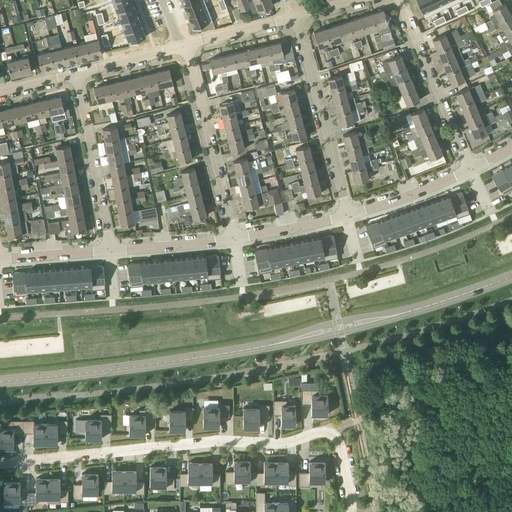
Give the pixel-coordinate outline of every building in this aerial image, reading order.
[(10,0),(15,16),(17,22),(21,21),(20,15),(15,0),(10,0)] [(131,0),(116,0),(114,1),(118,11),(133,5),(131,0)] [(197,0),(184,6),(188,17),(208,9),(204,0),(197,0)] [(253,0),(248,2),(250,8),(251,9),(253,14),(258,12),(273,5),(271,0),(253,0)] [(429,0),(415,0),(425,18),(436,13),(429,0)] [(443,0),(429,0),(436,13),(447,8),(443,0)] [(248,2),(239,6),(241,12),(250,8),(248,2)] [(491,19),(486,22),(488,27),(511,14),(504,3),(492,10),(495,15),(491,18),(491,19)] [(133,5),(118,11),(121,22),(137,16),(133,5)] [(242,17),(238,7),(233,10),(236,19),(242,17)] [(208,9),(188,17),(192,29),(212,21),(208,9)] [(372,13),(377,29),(379,35),(381,41),(381,43),(393,39),(390,31),(383,9),(372,13)] [(365,33),(377,29),(372,13),(360,17),(365,33)] [(511,27),(511,16),(511,14),(488,27),(491,31),(501,25),(505,31),(511,27)] [(45,18),(44,18),(45,18),(46,22),(47,29),(56,27),(56,25),(54,15),(45,18)] [(137,16),(121,22),(125,32),(141,26),(137,16)] [(354,37),(365,33),(360,17),(349,21),(354,37)] [(90,58),(102,55),(94,25),(93,19),(87,21),(91,34),(84,36),(86,42),(90,58)] [(342,40),(354,37),(349,21),(337,24),(342,40)] [(331,44),(342,40),(337,24),(326,28),(331,44)] [(141,26),(125,32),(129,42),(145,36),(141,26)] [(487,56),(511,41),(511,27),(505,31),(499,34),(503,41),(485,52),(487,56)] [(319,48),(331,44),(326,28),(314,32),(319,48)] [(472,31),(460,36),(462,41),(473,36),(472,31)] [(438,51),(462,41),(460,36),(454,38),(451,32),(433,40),(438,51)] [(62,48),(60,43),(52,45),(50,36),(46,37),(48,45),(50,51),(54,66),(66,64),(62,48)] [(384,50),(396,46),(393,39),(381,43),(384,50)] [(461,54),(458,47),(464,45),(462,41),(438,51),(442,62),(461,54)] [(511,41),(487,56),(489,61),(508,50),(511,56),(511,55),(511,41)] [(86,42),(78,44),(74,45),(78,61),(90,58),(86,42)] [(273,64),(274,69),(279,68),(278,63),(285,61),(284,55),(280,42),(268,45),(272,58),(273,64)] [(16,51),(25,49),(23,44),(14,46),(16,51),(16,54),(17,54),(16,51)] [(78,61),(74,45),(62,48),(66,64),(78,61)] [(260,61),(272,58),(268,45),(257,48),(260,61)] [(12,55),(16,54),(14,46),(5,48),(6,54),(11,52),(12,55)] [(248,64),(260,61),(257,48),(245,51),(248,64)] [(54,66),(50,51),(46,52),(38,54),(41,69),(54,66)] [(237,67),(248,64),(245,51),(233,53),(237,67)] [(225,70),(237,67),(233,53),(221,56),(225,70)] [(17,59),(21,74),(32,72),(28,57),(27,54),(23,55),(23,58),(17,59)] [(469,58),(464,60),(461,54),(442,62),(447,73),(471,63),(469,58)] [(381,77),(406,66),(401,55),(388,60),(391,68),(380,72),(381,77)] [(213,73),(225,70),(221,56),(209,59),(213,73)] [(17,59),(13,60),(12,61),(11,58),(7,59),(7,62),(11,77),(21,74),(17,59)] [(351,71),(364,67),(362,61),(350,65),(351,71)] [(497,63),(494,65),(497,70),(504,66),(501,61),(500,61),(497,63)] [(470,77),(467,70),(473,68),(471,63),(447,73),(452,85),(470,77)] [(391,85),(410,77),(406,66),(381,77),(383,82),(389,79),(391,85)] [(170,69),(157,72),(161,87),(166,86),(173,84),(170,69)] [(289,70),(282,70),(282,79),(290,79),(289,70)] [(158,87),(161,87),(157,72),(144,75),(148,90),(158,87)] [(487,75),(490,81),(497,78),(494,72),(487,75)] [(350,80),(349,79),(348,73),(328,79),(331,91),(345,87),(350,86),(357,84),(355,79),(350,80)] [(135,93),(148,90),(144,75),(132,79),(135,93)] [(402,94),(415,89),(410,77),(391,85),(389,86),(390,87),(389,87),(392,93),(389,94),(391,99),(396,96),(396,97),(402,94)] [(129,95),(135,93),(132,79),(119,82),(123,96),(125,104),(124,104),(126,111),(132,109),(130,103),(131,102),(129,95)] [(112,99),(123,96),(119,82),(106,85),(110,99),(112,99)] [(259,98),(277,93),(274,83),(257,88),(259,98)] [(217,94),(229,91),(227,84),(215,87),(217,94)] [(97,102),(110,99),(106,85),(94,88),(97,102)] [(166,86),(161,87),(163,98),(169,97),(166,86)] [(334,102),(348,99),(345,87),(331,91),(334,102)] [(460,105),(473,100),(478,97),(484,95),(482,90),(477,92),(474,87),(469,89),(469,88),(455,93),(460,105)] [(284,105),(297,101),(294,89),(281,93),(284,105)] [(402,94),(407,105),(420,100),(415,89),(402,94)] [(253,100),(255,99),(253,90),(241,93),(243,102),(253,100)] [(66,118),(64,111),(61,96),(49,99),(52,114),(54,121),(66,118)] [(337,114),(351,110),(356,109),(355,104),(354,97),(348,99),(334,102),(337,114)] [(39,117),(52,114),(49,99),(36,102),(39,117)] [(465,116),(478,111),(473,100),(460,105),(465,116)] [(236,114),(233,101),(219,105),(222,117),(236,114)] [(287,116),(300,113),(297,101),(284,105),(287,116)] [(27,120),(39,117),(36,102),(24,105),(27,120)] [(272,108),(278,106),(277,102),(271,104),(262,106),(263,110),(272,108)] [(15,123),(27,120),(24,105),(11,108),(15,123)] [(0,113),(3,126),(15,123),(11,108),(0,110),(0,113)] [(404,130),(428,120),(423,109),(405,116),(408,123),(403,126),(404,130)] [(351,110),(337,114),(340,126),(354,123),(351,110)] [(470,127),(494,117),(492,113),(492,112),(480,117),(478,111),(465,116),(470,127)] [(180,112),(167,115),(170,127),(183,124),(180,112)] [(290,128),(304,125),(300,113),(287,116),(290,128)] [(225,129),(239,125),(236,114),(222,117),(225,129)] [(151,124),(149,116),(137,119),(139,127),(151,124)] [(484,126),(496,121),(494,117),(470,127),(475,139),(487,133),(484,126)] [(414,139),(433,131),(428,120),(404,130),(407,135),(412,133),(414,139)] [(56,132),(65,131),(64,123),(54,124),(56,132)] [(170,127),(173,139),(186,136),(183,124),(170,127)] [(228,140),(242,137),(239,125),(225,129),(228,140)] [(290,128),(292,135),(293,140),(307,137),(304,125),(290,128)] [(105,141),(119,138),(116,126),(103,129),(105,141)] [(414,152),(438,142),(433,131),(414,139),(417,146),(412,148),(414,152)] [(346,147),(360,144),(356,132),(343,135),(346,147)] [(186,136),(173,139),(176,151),(189,148),(186,136)] [(242,137),(228,140),(231,152),(245,149),(242,137)] [(108,153),(121,151),(119,138),(105,141),(108,153)] [(255,143),(257,150),(270,147),(269,143),(267,139),(257,141),(258,143),(255,143)] [(438,142),(414,152),(416,157),(421,155),(422,157),(428,154),(430,159),(443,154),(438,142)] [(0,155),(9,153),(7,143),(0,144),(0,155)] [(349,159),(363,155),(360,144),(346,147),(349,159)] [(58,160),(72,157),(69,145),(56,148),(58,160)] [(299,161),(312,158),(309,146),(296,149),(299,161)] [(189,148),(176,151),(179,163),(192,159),(189,148)] [(13,159),(24,157),(22,151),(12,153),(13,159)] [(110,165),(123,163),(121,151),(108,153),(110,165)] [(376,159),(364,162),(363,155),(349,159),(352,171),(366,167),(371,166),(377,163),(376,159)] [(407,157),(401,159),(404,168),(412,165),(409,156),(407,157)] [(61,172),(74,169),(72,157),(58,160),(50,161),(43,163),(44,168),(59,165),(61,172)] [(0,175),(15,173),(18,172),(17,165),(24,163),(23,158),(0,162),(0,175)] [(236,174),(250,170),(247,158),(233,161),(236,174)] [(302,173),(315,169),(312,158),(299,161),(302,173)] [(149,165),(151,173),(163,169),(161,162),(149,165)] [(112,177),(126,175),(123,163),(110,165),(112,177)] [(511,184),(511,163),(503,169),(511,184)] [(366,167),(352,171),(355,183),(369,179),(366,167)] [(184,184),(198,180),(195,168),(181,172),(182,177),(176,178),(177,181),(171,182),(172,187),(178,185),(184,184)] [(54,185),(76,181),(74,169),(61,172),(42,175),(44,182),(53,180),(54,185)] [(305,184),(318,181),(315,169),(302,173),(305,184)] [(511,184),(503,169),(491,176),(503,196),(511,190),(511,184)] [(35,177),(34,170),(26,171),(28,179),(35,177)] [(239,185),(253,182),(250,170),(236,174),(239,185)] [(0,175),(0,188),(13,186),(21,184),(28,183),(27,178),(20,179),(20,180),(16,180),(15,173),(0,175)] [(115,190),(128,187),(126,175),(112,177),(115,190)] [(198,180),(184,184),(185,189),(187,196),(201,192),(198,180)] [(65,196),(79,193),(76,181),(54,185),(48,186),(40,188),(41,193),(55,190),(55,192),(64,191),(65,196)] [(299,186),(293,188),(295,193),(301,191),(301,193),(307,191),(308,197),(322,193),(318,181),(305,184),(305,185),(299,186)] [(242,197),(256,193),(253,182),(239,185),(242,197)] [(0,188),(0,189),(2,200),(15,198),(13,186),(0,188)] [(117,202),(130,199),(128,187),(115,190),(117,202)] [(256,193),(242,197),(245,209),(259,206),(259,205),(268,202),(269,205),(281,202),(277,188),(267,191),(261,192),(256,193)] [(291,189),(283,191),(286,201),(294,199),(291,189)] [(163,190),(156,192),(159,202),(166,200),(163,190)] [(201,192),(187,196),(190,207),(204,204),(201,192)] [(462,192),(449,196),(456,214),(457,218),(470,213),(462,192)] [(68,207),(81,205),(79,193),(65,196),(62,196),(57,197),(58,204),(60,209),(68,207)] [(445,218),(456,214),(449,196),(439,200),(445,218)] [(31,202),(17,205),(15,198),(2,200),(4,212),(18,210),(17,209),(25,208),(32,207),(31,202)] [(119,214),(133,211),(131,205),(138,203),(137,198),(130,199),(117,202),(119,214)] [(445,218),(439,200),(429,204),(435,221),(445,218)] [(178,210),(167,213),(169,221),(181,218),(180,215),(185,214),(186,215),(192,214),(193,219),(207,216),(204,204),(190,207),(184,209),(178,210)] [(419,207),(425,225),(435,221),(429,204),(419,207)] [(68,207),(60,209),(61,215),(69,214),(70,219),(83,217),(81,205),(68,207)] [(138,210),(140,222),(158,218),(156,206),(138,210)] [(425,225),(419,207),(409,211),(415,229),(425,225)] [(6,224),(20,221),(18,210),(4,212),(6,224)] [(133,211),(119,214),(122,226),(135,223),(133,211)] [(398,215),(405,232),(415,229),(409,211),(398,215)] [(398,215),(389,218),(395,236),(405,232),(398,215)] [(72,232),(86,230),(83,217),(70,219),(61,220),(62,227),(65,227),(67,238),(73,237),(72,232)] [(395,236),(389,218),(378,222),(385,240),(395,236)] [(30,220),(33,234),(46,233),(45,228),(44,219),(30,220)] [(28,233),(26,224),(26,221),(20,222),(20,221),(6,224),(9,237),(28,233)] [(49,233),(60,233),(59,221),(48,223),(49,233)] [(385,240),(378,222),(366,226),(373,248),(386,244),(385,240)] [(325,256),(324,256),(325,260),(339,258),(334,235),(321,238),(325,256)] [(310,240),(313,258),(324,256),(325,256),(321,238),(310,240)] [(300,242),(303,260),(313,258),(310,240),(300,242)] [(289,244),(293,262),(303,260),(300,242),(289,244)] [(279,246),(282,264),(293,262),(289,244),(279,246)] [(279,246),(268,248),(271,267),(272,267),(282,264),(279,246)] [(273,271),(272,267),(271,267),(268,248),(255,251),(259,274),(273,271)] [(208,275),(207,275),(208,279),(221,278),(219,255),(206,256),(208,275)] [(206,256),(195,257),(197,276),(207,275),(208,275),(206,256)] [(184,258),(186,277),(197,276),(195,257),(184,258)] [(175,278),(186,277),(184,258),(173,259),(175,278)] [(165,279),(175,278),(173,259),(163,260),(165,279)] [(152,261),(154,280),(165,279),(163,260),(152,261)] [(152,261),(142,262),(143,281),(144,281),(154,280),(152,261)] [(144,286),(144,281),(143,281),(142,262),(128,264),(130,287),(144,286)] [(105,265),(91,267),(93,286),(92,286),(92,290),(106,289),(105,265)] [(80,267),(69,268),(71,287),(81,287),(80,267)] [(81,287),(92,286),(93,286),(91,267),(80,267),(81,287)] [(71,287),(69,268),(58,269),(60,288),(71,287)] [(48,270),(49,289),(60,288),(58,269),(48,270)] [(49,289),(48,270),(37,271),(39,290),(49,289)] [(29,294),(28,290),(26,271),(13,273),(14,296),(29,294)] [(28,290),(39,290),(37,271),(26,271),(28,290)] [(311,404),(311,415),(327,415),(327,394),(318,394),(318,390),(301,390),(301,404),(311,404)] [(273,415),(281,415),(281,425),(295,425),(295,405),(287,405),(287,400),(273,400),(273,415)] [(203,407),(203,427),(219,427),(219,416),(229,416),(229,404),(218,404),(218,407),(203,407)] [(258,408),(243,408),(243,428),(259,428),(259,417),(269,417),(269,405),(258,405),(258,408)] [(185,430),(185,420),(193,420),(193,407),(185,407),(185,410),(169,410),(169,430),(185,430)] [(155,409),(139,409),(139,414),(129,414),(129,435),(145,435),(145,424),(155,424),(155,409)] [(111,414),(101,414),(101,419),(85,419),(85,439),(101,439),(101,428),(111,429),(111,414)] [(23,433),(23,420),(8,420),(8,428),(0,428),(0,448),(13,448),(13,433),(23,433)] [(33,444),(45,444),(45,424),(34,424),(34,420),(23,420),(23,433),(33,433),(33,444)] [(57,424),(45,424),(45,444),(57,444),(57,433),(67,433),(67,420),(57,420),(57,424)] [(235,481),(250,481),(250,460),(234,460),(234,471),(226,471),(226,484),(235,484),(235,481)] [(188,462),(188,473),(180,473),(180,486),(189,486),(189,482),(200,482),(200,462),(188,462)] [(220,473),(212,473),(212,462),(200,462),(200,482),(211,482),(211,486),(220,486),(220,473)] [(256,472),(256,485),(276,485),(276,462),(264,462),(264,472),(256,472)] [(296,485),(296,472),(288,472),(288,462),(276,462),(276,485),(296,485)] [(299,472),(299,486),(310,486),(310,482),(325,482),(325,462),(309,462),(309,472),(299,472)] [(166,466),(150,466),(150,486),(165,486),(165,489),(174,489),(174,477),(166,477),(166,466)] [(112,470),(112,481),(104,481),(104,493),(113,493),(113,490),(124,490),(123,470),(112,470)] [(144,493),(144,481),(135,481),(135,470),(123,470),(124,490),(135,490),(135,493),(144,493)] [(82,473),(82,484),(74,484),(74,499),(83,499),(83,493),(98,493),(98,473),(82,473)] [(37,498),(48,498),(48,478),(36,478),(36,492),(28,492),(28,505),(37,505),(37,498)] [(59,501),(68,501),(68,489),(60,489),(60,478),(48,478),(48,498),(59,498),(59,501)] [(4,481),(4,502),(19,502),(19,505),(28,505),(28,492),(20,492),(20,481),(4,481)] [(264,511),(263,511),(276,511),(276,502),(265,502),(265,492),(256,492),(256,511),(264,511)] [(276,511),(288,511),(296,511),(296,499),(287,499),(287,502),(276,502),(276,511)]
